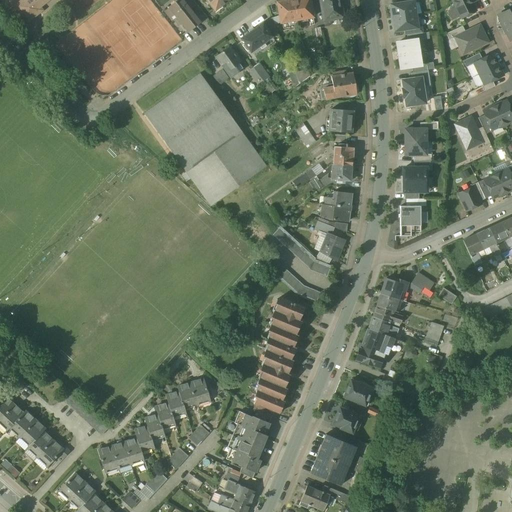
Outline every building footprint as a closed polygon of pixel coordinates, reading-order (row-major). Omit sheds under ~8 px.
[(26,23),(43,10),(40,6),(48,0),(20,0),(13,6),(26,23)] [(227,0),(206,0),(216,12),(223,7),(222,5),(227,0)] [(293,0),(289,0),(283,1),(283,2),(277,3),(280,15),(281,22),(288,21),(289,25),(297,23),(293,0)] [(293,0),(297,23),(306,22),(306,18),(313,17),(310,0),(293,0)] [(340,0),(320,0),(324,21),(344,18),(340,0)] [(452,0),(461,18),(476,11),(472,4),(470,0),(452,0)] [(195,15),(184,2),(179,6),(176,2),(169,8),(176,18),(181,25),(181,24),(187,32),(200,22),(195,15)] [(400,4),(391,5),(393,18),(415,15),(413,2),(400,4)] [(511,8),(498,15),(502,23),(503,23),(505,28),(511,24),(511,8)] [(207,21),(199,11),(195,15),(200,22),(202,24),(207,21)] [(280,15),(273,18),(275,25),(281,22),(280,15)] [(415,15),(393,18),(395,31),(417,28),(415,15)] [(273,18),(263,23),(273,37),(277,34),(275,25),(273,18)] [(263,23),(241,39),(242,41),(241,42),(243,43),(251,53),(273,37),(263,23)] [(465,32),(454,37),(455,38),(460,48),(464,46),(467,53),(488,42),(480,25),(465,32)] [(462,26),(446,34),(449,41),(455,38),(454,37),(465,32),(462,26)] [(314,28),(317,40),(323,39),(320,27),(314,28)] [(422,33),(407,35),(408,41),(417,40),(417,41),(423,40),(422,33)] [(408,41),(397,43),(399,56),(419,53),(417,41),(417,40),(408,41)] [(231,46),(216,57),(231,78),(238,72),(234,66),(242,61),(231,46)] [(337,50),(326,52),(329,64),(340,63),(337,50)] [(419,53),(399,56),(401,68),(412,67),(421,65),(420,65),(419,53)] [(479,53),(463,61),(466,68),(474,64),(474,63),(482,59),(479,53)] [(482,59),(474,63),(474,64),(479,74),(498,65),(493,54),(482,59)] [(270,78),(259,63),(252,68),(263,83),(270,78)] [(426,64),(420,65),(421,65),(412,67),(413,73),(428,70),(426,64)] [(307,65),(294,69),(293,65),(287,67),(292,88),(310,76),(307,65)] [(498,65),(479,74),(484,84),(484,85),(492,81),(503,76),(498,65)] [(223,69),(213,76),(220,86),(230,78),(223,69)] [(345,71),(331,73),(332,84),(329,85),(330,98),(347,96),(348,97),(349,98),(352,98),(354,98),(355,97),(356,97),(357,96),(358,95),(359,93),(359,92),(359,91),(359,89),(359,88),(358,87),(357,86),(356,85),(355,84),(354,73),(346,74),(345,71)] [(201,73),(145,113),(186,172),(183,174),(181,175),(186,182),(190,178),(210,207),(268,167),(201,73)] [(414,80),(403,82),(405,94),(425,91),(423,79),(414,80)] [(492,81),(484,85),(484,84),(481,85),(484,91),(495,86),(492,81)] [(425,91),(405,94),(407,107),(418,106),(427,104),(427,103),(425,91)] [(441,94),(435,96),(437,108),(443,107),(441,94)] [(511,112),(506,100),(495,106),(503,125),(511,121),(511,112)] [(495,106),(483,111),(485,115),(492,130),(503,125),(495,106)] [(352,111),(330,109),(328,131),(351,132),(352,111)] [(492,130),(485,115),(478,118),(482,127),(486,134),(493,131),(492,130)] [(471,117),(455,124),(466,150),(482,143),(483,142),(477,129),(471,117)] [(315,141),(302,123),(294,128),(307,147),(315,141)] [(486,134),(482,127),(477,129),(483,142),(482,143),(484,146),(490,143),(486,134)] [(426,130),(426,129),(420,129),(405,129),(405,142),(426,142),(426,130)] [(426,142),(405,142),(405,155),(413,155),(426,155),(426,154),(426,142)] [(353,148),(346,147),(347,145),(339,144),(339,147),(334,146),(333,165),(352,166),(353,148)] [(317,175),(309,181),(316,191),(324,186),(319,179),(331,171),(332,165),(317,175)] [(333,165),(332,165),(331,171),(331,179),(337,180),(337,181),(342,181),(343,180),(351,181),(352,166),(333,165)] [(313,168),(304,173),(309,181),(317,175),(313,168)] [(414,168),(404,168),(404,192),(405,192),(419,192),(419,186),(426,186),(426,168),(414,168)] [(511,178),(508,169),(496,174),(505,193),(511,189),(511,178)] [(496,174),(484,180),(486,185),(493,199),(505,193),(496,174)] [(484,180),(478,182),(480,188),(486,185),(484,180)] [(480,188),(478,182),(471,185),(473,188),(480,201),(485,199),(480,188)] [(352,188),(339,186),(338,192),(351,194),(352,188)] [(473,188),(459,195),(466,211),(481,204),(480,201),(473,188)] [(338,192),(334,192),(326,198),(323,198),(321,198),(320,204),(350,208),(351,194),(338,192)] [(350,208),(320,204),(318,203),(317,210),(321,211),(321,216),(329,219),(348,222),(350,208)] [(406,206),(400,206),(400,226),(420,226),(420,206),(417,206),(406,206)] [(511,217),(509,219),(509,218),(500,222),(508,239),(511,236),(511,217)] [(334,227),(317,221),(314,230),(321,232),(326,234),(326,233),(331,235),(335,228),(334,227)] [(500,222),(492,226),(492,227),(488,229),(495,244),(503,241),(508,239),(500,222)] [(347,224),(335,223),(334,227),(335,228),(346,232),(347,224)] [(420,226),(400,226),(400,236),(411,236),(411,232),(421,232),(420,226)] [(331,266),(314,260),(315,259),(280,227),(273,235),(308,267),(310,270),(327,277),(331,266)] [(488,229),(484,230),(475,234),(483,250),(489,247),(495,244),(488,229)] [(331,235),(326,233),(326,234),(321,232),(315,248),(316,249),(337,261),(341,251),(340,251),(344,240),(331,235)] [(475,234),(467,238),(462,240),(470,256),(477,253),(483,250),(475,234)] [(503,241),(495,244),(500,254),(507,250),(503,241)] [(495,244),(489,247),(493,257),(500,254),(495,244)] [(477,253),(470,256),(474,266),(481,262),(477,253)] [(320,293),(304,286),(273,258),(265,266),(296,294),(299,296),(316,303),(320,293)] [(418,273),(410,285),(410,286),(411,287),(411,288),(419,293),(424,287),(429,290),(434,283),(418,273)] [(408,282),(395,278),(394,281),(386,278),(381,294),(398,300),(402,288),(405,290),(408,282)] [(456,296),(443,288),(437,296),(450,305),(456,296)] [(398,300),(381,294),(377,306),(394,311),(398,300)] [(275,325),(296,334),(300,324),(301,325),(303,319),(300,318),(304,307),(281,297),(277,299),(280,306),(278,311),(274,310),(272,310),(276,321),(275,325)] [(511,309),(505,298),(500,301),(506,312),(511,310),(511,309)] [(506,312),(500,301),(495,303),(500,315),(506,312)] [(500,315),(495,303),(490,306),(495,317),(500,315)] [(394,311),(377,306),(373,318),(390,324),(391,320),(400,324),(403,317),(393,313),(394,311)] [(490,306),(484,309),(490,320),(495,317),(490,306)] [(490,320),(484,309),(479,312),(484,323),(490,320)] [(390,324),(373,318),(369,330),(385,336),(386,333),(389,334),(392,327),(388,326),(390,324)] [(444,326),(431,322),(429,330),(441,334),(444,326)] [(296,334),(275,325),(271,324),(269,324),(274,334),(272,338),(269,336),(267,337),(271,347),(269,351),(291,359),(294,351),(295,351),(297,346),(294,345),(298,335),(296,334)] [(369,330),(368,330),(361,349),(359,349),(355,359),(379,368),(385,353),(379,351),(383,341),(390,343),(391,344),(393,338),(385,336),(369,330)] [(441,334),(429,330),(427,337),(439,341),(441,334)] [(439,341),(427,337),(424,343),(436,347),(439,341)] [(406,343),(393,338),(391,344),(390,343),(389,348),(403,353),(406,343)] [(291,359),(269,351),(266,349),(264,350),(268,360),(266,365),(263,363),(261,364),(265,374),(263,379),(285,388),(289,378),(290,378),(292,373),(289,371),(293,360),(291,359)] [(28,385),(19,377),(15,382),(22,388),(24,390),(28,385)] [(285,388),(263,379),(260,377),(258,378),(262,388),(261,391),(257,389),(255,390),(260,400),(258,404),(255,402),(253,403),(255,406),(258,405),(279,413),(283,404),(284,404),(286,399),(283,398),(287,389),(285,388)] [(203,379),(190,383),(196,402),(209,398),(203,379)] [(371,388),(350,379),(345,391),(345,392),(343,393),(343,394),(343,396),(344,397),(345,397),(345,398),(347,398),(348,398),(366,406),(369,399),(367,398),(371,388)] [(13,380),(9,385),(18,393),(22,388),(15,382),(13,380)] [(190,383),(177,387),(179,391),(184,406),(196,402),(190,383)] [(70,390),(62,399),(66,403),(74,394),(70,390)] [(179,391),(166,395),(168,402),(172,415),(185,411),(184,406),(179,391)] [(3,394),(0,397),(0,418),(13,404),(3,394)] [(74,394),(66,403),(71,407),(79,398),(74,394)] [(79,398),(71,407),(75,411),(83,402),(79,398)] [(88,406),(83,402),(75,411),(80,415),(88,406)] [(168,402),(155,406),(158,414),(162,427),(175,423),(172,415),(168,402)] [(13,404),(0,418),(0,420),(9,429),(11,426),(23,413),(13,404)] [(88,406),(80,415),(84,419),(92,410),(88,406)] [(358,416),(338,407),(334,419),(333,419),(332,419),(331,420),(331,421),(331,422),(331,423),(331,424),(332,425),(333,425),(334,426),(335,426),(336,425),(340,427),(340,428),(351,433),(353,429),(356,431),(361,421),(357,419),(358,416)] [(92,410),(84,419),(88,423),(96,414),(92,410)] [(35,420),(25,411),(23,413),(11,426),(21,436),(35,420)] [(269,423),(256,417),(256,418),(239,412),(235,423),(237,424),(233,435),(262,447),(267,436),(266,435),(267,433),(265,433),(269,423)] [(271,417),(258,412),(256,417),(269,423),(271,417)] [(96,414),(88,423),(93,427),(101,418),(96,414)] [(158,414),(145,418),(147,425),(151,438),(164,434),(162,427),(158,414)] [(101,418),(93,427),(97,431),(105,422),(101,418)] [(35,420),(21,436),(31,445),(43,431),(45,429),(35,420)] [(105,422),(97,431),(102,435),(110,426),(105,422)] [(147,425),(134,429),(137,437),(140,449),(153,445),(151,438),(147,425)] [(209,433),(200,425),(196,430),(205,438),(209,433)] [(205,438),(196,430),(192,434),(201,442),(205,438)] [(31,445),(29,447),(39,456),(53,440),(43,431),(31,445)] [(201,442),(192,434),(188,438),(197,447),(201,442)] [(318,454),(349,466),(356,447),(326,434),(318,454)] [(262,447),(233,435),(228,447),(230,449),(226,459),(242,466),(242,467),(255,472),(260,460),(259,460),(260,458),(258,457),(262,447)] [(137,437),(124,441),(130,461),(143,457),(140,449),(137,437)] [(53,440),(39,456),(49,465),(59,455),(64,450),(63,449),(53,440)] [(130,461),(124,441),(111,445),(117,465),(130,461)] [(111,445),(97,449),(104,469),(117,465),(111,445)] [(65,447),(63,449),(64,450),(59,455),(63,459),(70,451),(65,447)] [(188,456),(179,448),(171,457),(180,465),(188,456)] [(349,466),(318,454),(310,473),(340,486),(349,466)] [(180,465),(171,457),(167,461),(176,470),(180,465)] [(370,463),(360,458),(355,470),(366,474),(370,463)] [(255,472),(242,467),(240,472),(241,473),(252,479),(255,472)] [(240,472),(232,469),(230,474),(239,478),(241,473),(240,472)] [(167,479),(158,471),(150,480),(159,488),(167,479)] [(76,473),(61,489),(71,498),(85,482),(76,473)] [(230,474),(227,473),(224,480),(227,481),(227,480),(236,484),(239,478),(230,474)] [(202,483),(193,477),(190,481),(199,488),(202,483)] [(159,488),(150,480),(146,484),(155,493),(159,488)] [(236,484),(227,480),(227,481),(224,489),(236,494),(235,497),(251,504),(256,492),(236,484)] [(199,488),(190,481),(186,486),(196,493),(199,488)] [(85,482),(71,498),(80,507),(93,494),(95,491),(85,482)] [(329,495),(306,486),(299,505),(306,508),(308,505),(322,511),(329,495)] [(358,499),(335,490),(332,498),(356,508),(358,499)] [(140,500),(131,492),(127,497),(136,505),(140,500)] [(80,507),(78,510),(81,511),(94,511),(103,503),(93,494),(80,507)] [(136,505),(127,497),(123,501),(132,509),(136,505)] [(227,500),(220,497),(217,504),(224,507),(227,500)] [(247,511),(251,504),(235,497),(230,509),(236,511),(247,511)] [(103,503),(94,511),(112,511),(113,511),(103,503)]
